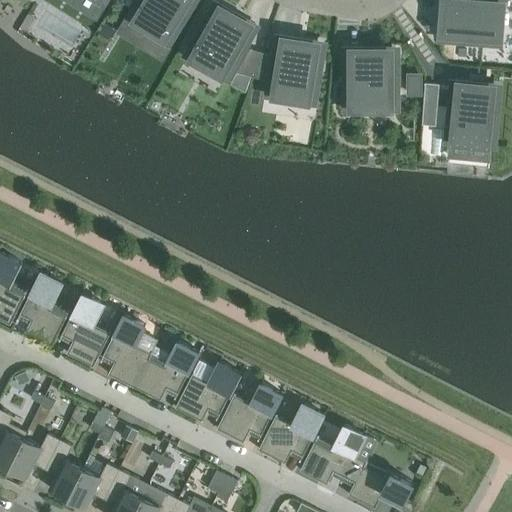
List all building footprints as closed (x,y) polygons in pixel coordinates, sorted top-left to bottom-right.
[(191,0),(142,0),(133,16),(169,38),(191,0)] [(444,0),(441,36),(497,41),(500,0),(444,0)] [(253,26),(217,6),(190,54),(226,75),(253,26)] [(321,45),(280,38),(271,93),(312,100),(321,45)] [(239,71),(253,75),(261,52),(250,50),(239,71)] [(394,50),(348,50),(348,106),(394,106),(394,50)] [(253,75),(267,79),(271,55),(261,52),(253,75)] [(408,74),(408,93),(420,93),(420,74),(408,74)] [(438,85),(425,83),(424,104),(436,105),(438,85)] [(497,87),(455,83),(450,138),(491,142),(497,87)] [(0,318),(10,324),(25,295),(8,287),(21,261),(0,250),(0,318)] [(20,313),(31,319),(25,331),(52,345),(66,316),(50,307),(62,282),(41,272),(20,313)] [(109,331),(94,323),(104,303),(83,292),(62,334),(73,340),(67,352),(93,366),(111,330),(110,329),(109,331)] [(152,350),(151,352),(135,344),(145,324),(124,313),(103,355),(115,360),(108,373),(134,386),(152,350)] [(152,350),(134,386),(160,399),(167,387),(178,392),(199,351),(178,340),(165,365),(149,358),(153,351),(152,350)] [(193,371),(175,407),(202,420),(208,408),(220,413),(241,372),(219,361),(209,381),(194,373),(194,372),(193,371)] [(235,392),(217,428),(244,441),(250,428),(261,434),(282,393),(261,382),(251,402),(235,394),(236,392),(235,392)] [(31,397),(41,403),(45,395),(34,390),(31,397)] [(45,395),(41,403),(52,408),(55,401),(45,395)] [(277,413),(259,449),(285,462),(292,449),(303,455),(324,414),(302,403),(292,423),(277,415),(278,413),(277,413)] [(0,462),(9,467),(24,437),(7,428),(13,415),(1,408),(0,409),(0,462)] [(100,432),(104,425),(93,420),(90,427),(100,432)] [(126,424),(120,435),(132,441),(138,430),(126,424)] [(355,455),(365,434),(344,424),(331,449),(314,441),(300,469),(327,483),(333,470),(344,476),(355,454),(355,455)] [(114,431),(104,425),(100,432),(98,436),(109,441),(114,431)] [(41,445),(24,437),(9,467),(27,476),(34,463),(45,468),(60,438),(48,432),(41,445)] [(73,444),(60,438),(45,468),(56,474),(49,488),(68,497),(83,466),(66,458),(73,444)] [(159,462),(163,455),(152,449),(149,457),(159,462)] [(344,476),(355,481),(348,494),(375,507),(382,493),(402,503),(413,482),(392,471),(391,473),(384,469),(381,474),(364,466),(366,460),(355,455),(355,454),(344,476)] [(163,455),(159,462),(170,467),(173,460),(163,455)] [(83,466),(68,497),(86,506),(93,493),(104,498),(119,468),(107,462),(100,475),(83,466)] [(420,463),(415,475),(421,478),(426,466),(420,463)] [(132,474),(119,468),(104,498),(115,504),(110,511),(134,511),(142,496),(125,487),(132,474)] [(218,492),(222,484),(212,479),(208,486),(218,492)] [(218,492),(216,495),(227,500),(233,490),(222,484),(218,492)] [(142,496),(134,511),(170,511),(178,497),(166,491),(159,505),(142,496)] [(178,497),(170,511),(191,511),(188,510),(191,504),(178,497)] [(297,511),(298,511),(310,511),(313,507),(301,501),(297,511)]
